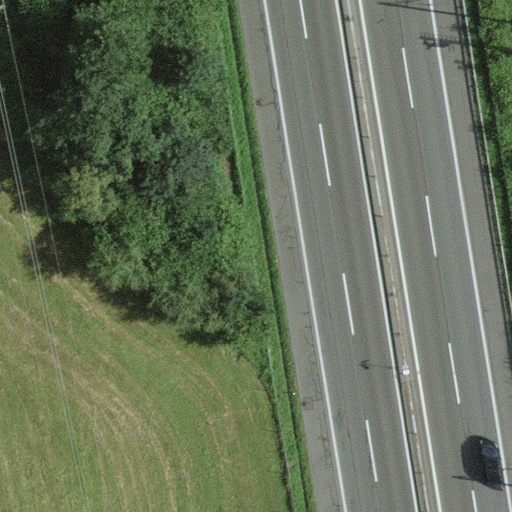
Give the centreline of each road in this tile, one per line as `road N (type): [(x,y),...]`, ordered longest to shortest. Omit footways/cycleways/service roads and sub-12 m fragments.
road 1 (motorway): [(300,0),(381,511)]
road 2 (motorway): [(476,511),(396,0)]
